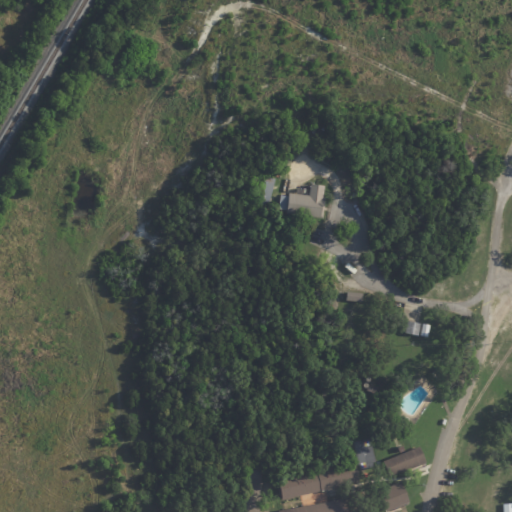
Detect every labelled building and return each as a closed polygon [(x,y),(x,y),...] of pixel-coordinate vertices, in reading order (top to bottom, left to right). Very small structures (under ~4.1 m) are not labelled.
[(276,180),(269,211),(259,209),(266,178),(276,180)] [(277,193),(285,194),(285,192),(307,193),(308,183),(323,184),(322,195),(328,196),(326,217),(283,214),(284,210),(275,209),(277,193)] [(365,294),(364,303),(348,302),(349,293),(365,294)] [(406,322),(420,324),(418,338),(404,335),(406,322)] [(424,325),(432,326),(430,338),(422,337),(424,325)] [(381,460),(387,475),(424,460),(418,445),(381,460)] [(281,501),(358,484),(352,456),(275,473),(281,501)] [(452,468),(459,469),(454,493),(447,491),(452,468)] [(402,483),(409,499),(385,509),(378,493),(402,483)] [(344,511),(342,499),(277,511),(344,511)] [(501,511),(501,502),(511,502),(511,511),(501,511)]
